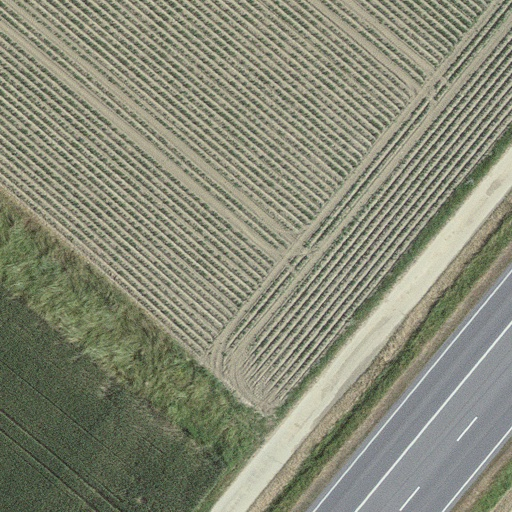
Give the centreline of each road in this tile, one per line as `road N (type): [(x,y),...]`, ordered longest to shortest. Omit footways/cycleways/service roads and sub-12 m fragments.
road 1 (track): [(228,511),(511,167)]
road 2 (primary): [(511,350),(378,511)]
